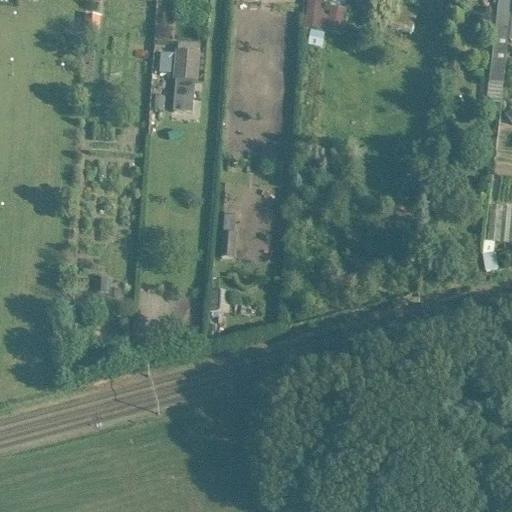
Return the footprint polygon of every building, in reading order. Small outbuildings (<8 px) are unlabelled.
[(303,18),(302,29),(321,32),(323,17),(325,0),(307,0),(306,18),(303,18)] [(511,0),(498,0),(489,85),(503,86),(511,0)] [(324,12),(323,26),(322,32),(341,37),(346,17),(324,12)] [(321,49),(324,35),(310,33),(308,47),(321,49)] [(176,54),(173,82),(176,82),(195,84),(196,85),(199,56),(176,54)] [(160,56),(158,75),(170,76),(171,57),(160,56)] [(175,93),(173,113),(191,115),(195,84),(176,82),(175,93)] [(511,210),(491,208),(487,244),(494,245),(511,246),(511,210)] [(244,247),(245,228),(235,228),(235,246),(244,247)] [(453,264),(455,246),(429,243),(427,261),(453,264)] [(493,256),(494,251),(494,245),(487,244),(484,244),(483,258),(485,275),(498,272),(495,256),(493,256)]
